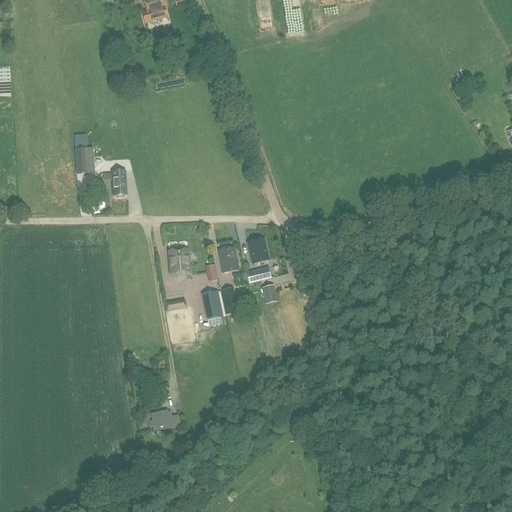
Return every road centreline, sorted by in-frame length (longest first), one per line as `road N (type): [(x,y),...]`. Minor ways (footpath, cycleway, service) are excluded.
road 1 (track): [(285,222),(0,221)]
road 2 (unclassified): [(285,222),(195,0)]
road 3 (unclassified): [(285,222),(324,229),(511,193)]
road 4 (track): [(307,294),(376,511)]
